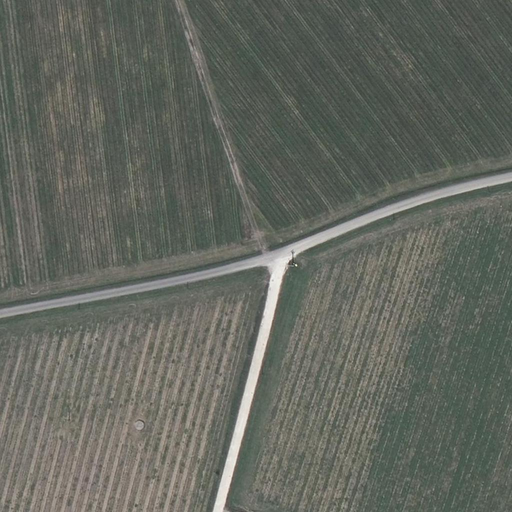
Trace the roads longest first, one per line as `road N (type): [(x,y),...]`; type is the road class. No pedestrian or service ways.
road 1 (unclassified): [(0,313),(208,275),(405,205),(511,177)]
road 2 (track): [(278,256),(281,271),(220,511)]
